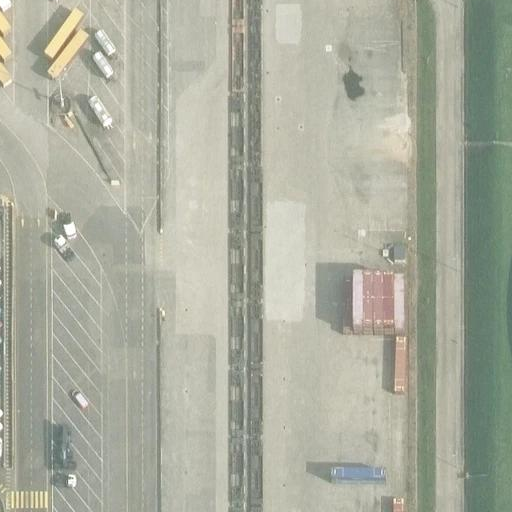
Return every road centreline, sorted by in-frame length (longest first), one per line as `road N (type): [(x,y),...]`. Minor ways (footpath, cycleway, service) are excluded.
road 1 (unknown): [(310,0),(329,329),(328,511)]
road 2 (unknown): [(143,312),(185,152),(191,0)]
road 3 (unknown): [(72,185),(81,0)]
road 4 (unknown): [(17,142),(28,0)]
